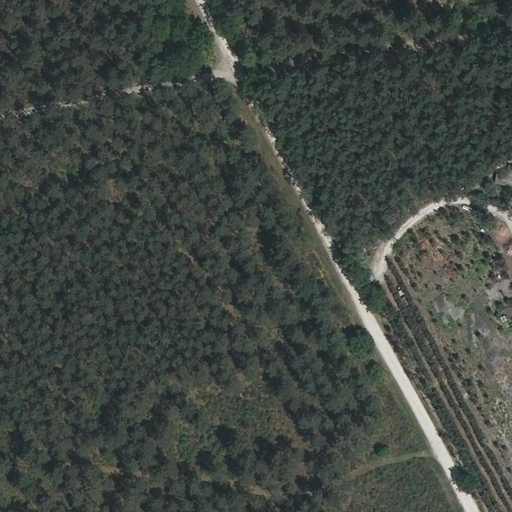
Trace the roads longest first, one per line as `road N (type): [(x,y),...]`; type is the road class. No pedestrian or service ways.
road 1 (track): [(204,0),(477,511)]
road 2 (track): [(511,31),(0,119)]
road 3 (track): [(441,444),(314,499),(88,495),(30,472),(0,471)]
